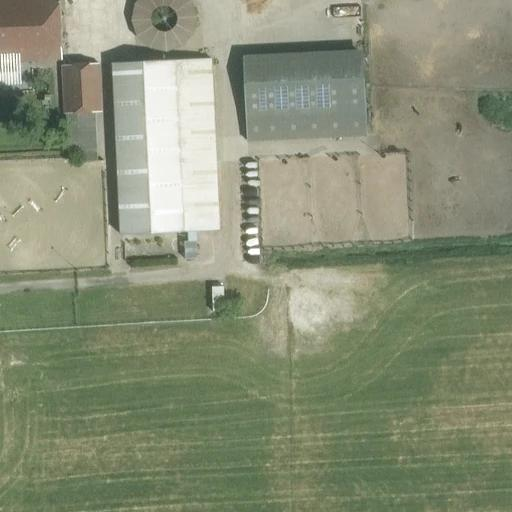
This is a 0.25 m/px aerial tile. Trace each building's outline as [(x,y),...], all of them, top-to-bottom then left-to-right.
[(0,0),(0,61),(61,59),(58,0),(0,0)] [(198,3),(179,0),(139,0),(134,36),(154,38),(153,43),(191,48),(198,3)] [(213,59),(112,64),(120,236),(188,233),(197,233),(221,232),(213,59)] [(88,111),(94,110),(103,109),(99,63),(62,65),(65,112),(74,112),(88,111)] [(91,160),(88,111),(74,112),(78,161),(91,160)] [(247,120),(248,142),(368,136),(367,115),(247,120)] [(198,244),(197,233),(188,233),(189,243),(189,244),(198,244)] [(212,288),(213,313),(225,312),(224,287),(212,288)]
